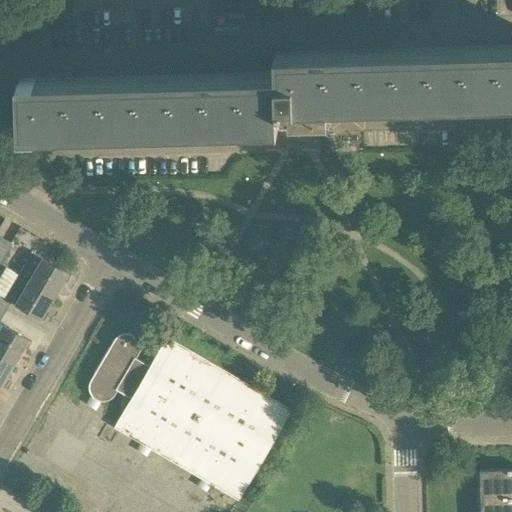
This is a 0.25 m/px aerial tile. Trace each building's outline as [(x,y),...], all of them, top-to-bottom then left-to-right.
[(42,0),(42,18),(43,17),(65,17),(64,0),(42,0)] [(278,126),(278,127),(278,129),(313,129),(312,105),(511,98),(511,46),(277,53),(276,52),(275,52),(276,73),(19,83),(19,79),(18,79),(19,134),(21,134),(21,133),(278,126)] [(0,263),(1,264),(13,245),(0,237),(0,263)] [(68,274),(64,272),(32,253),(18,275),(54,296),(68,274)] [(11,301),(41,319),(54,296),(18,275),(5,298),(0,295),(0,308),(5,312),(11,301)] [(0,354),(15,364),(28,342),(29,341),(4,326),(0,333),(0,354)] [(122,412),(123,414),(115,428),(117,430),(119,428),(142,441),(140,443),(153,450),(154,448),(177,462),(176,464),(177,465),(179,463),(202,476),(200,478),(213,485),(214,483),(233,494),(236,498),(255,467),(254,467),(270,440),(271,441),(291,410),(289,408),(288,410),(265,397),(266,395),(253,388),(252,390),(229,376),(230,374),(229,373),(227,375),(204,362),(206,360),(193,353),(192,354),(169,341),(170,339),(168,338),(160,352),(158,352),(155,353),(153,353),(151,354),(148,356),(146,358),(145,360),(143,362),(137,359),(139,354),(140,353),(140,351),(141,349),(141,346),(140,345),(140,343),(139,341),(138,339),(138,337),(130,332),(129,334),(128,334),(126,333),(125,334),(123,334),(121,335),(118,336),(117,337),(114,341),(110,348),(109,347),(94,372),(95,373),(90,382),(90,383),(89,384),(89,386),(89,387),(89,389),(90,392),(90,393),(91,395),(92,397),(91,398),(100,403),(101,402),(102,402),(104,402),(106,402),(109,401),(111,400),(113,398),(114,397),(115,396),(118,391),(125,395),(123,398),(122,400),(122,401),(121,402),(121,405),(121,406),(121,407),(121,410),(122,412)] [(0,384),(2,386),(15,364),(0,354),(0,384)] [(511,469),(480,471),(480,485),(511,483),(511,469)] [(511,497),(511,483),(480,485),(480,487),(485,486),(485,497),(481,497),(481,499),(511,497)] [(511,497),(481,499),(481,511),(495,511),(511,511),(511,497)]
